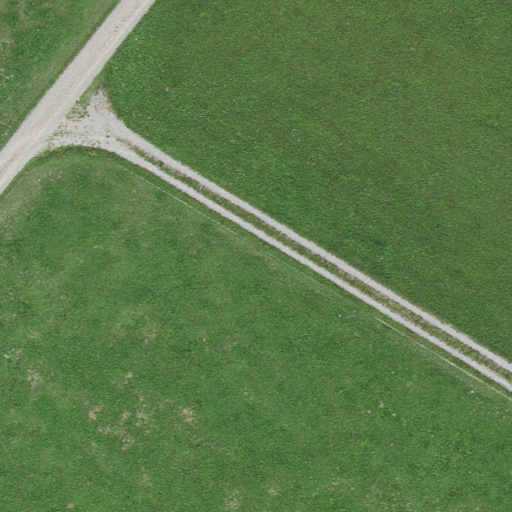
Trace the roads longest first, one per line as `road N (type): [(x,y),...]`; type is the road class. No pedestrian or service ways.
road 1 (track): [(46,120),(123,141),(511,375)]
road 2 (track): [(142,0),(0,179)]
